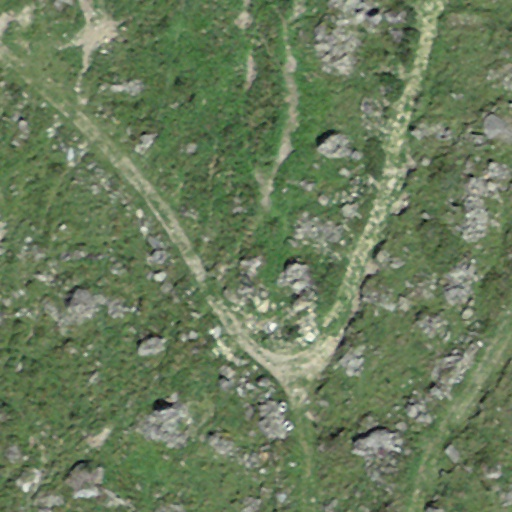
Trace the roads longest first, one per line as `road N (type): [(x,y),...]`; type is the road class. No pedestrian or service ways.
road 1 (track): [(0,39),(169,212),(306,389),(314,511)]
road 2 (track): [(306,389),(370,222),(436,0)]
road 3 (track): [(414,511),(431,433),(511,311)]
